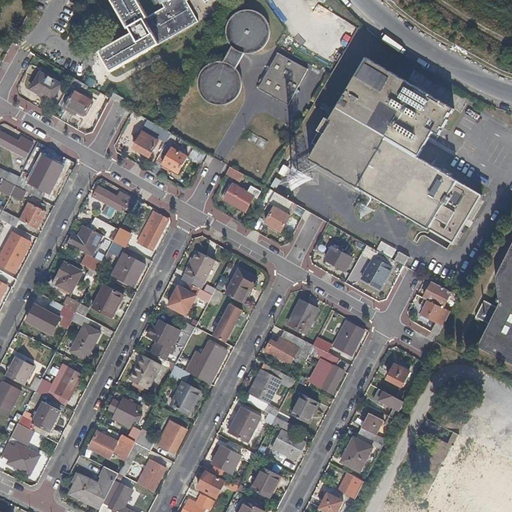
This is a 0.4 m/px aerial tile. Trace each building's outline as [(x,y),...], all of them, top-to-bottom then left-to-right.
[(99,55),(110,74),(197,24),(185,3),(190,0),(200,0),(203,5),(211,0),(159,0),(164,8),(146,18),(135,0),(110,0),(128,30),(129,30),(132,35),(133,36),(99,55)] [(25,14),(7,4),(0,21),(0,26),(14,34),(25,14)] [(234,47),(225,62),(220,63),(215,64),(209,66),(204,70),(200,76),(199,82),(199,89),(201,95),(205,100),(210,104),(216,106),(222,106),(227,105),(230,104),(234,102),(237,99),(240,95),(241,91),(242,87),(242,81),(240,75),(237,69),(245,53),(250,54),(255,53),(259,51),(263,49),(266,46),(268,42),(270,38),(271,35),(271,28),(269,22),(265,18),(262,14),(255,11),(249,10),(244,11),(238,13),(233,18),(229,24),(228,30),(228,37),(230,42),(234,47)] [(40,55),(62,67),(69,54),(47,42),(40,55)] [(279,54),(260,88),(289,105),(309,70),(279,54)] [(310,162),(455,245),(484,195),(420,158),(435,133),(442,136),(456,112),(367,60),(329,124),(325,122),(318,134),(324,137),(310,162)] [(39,74),(30,91),(51,103),(60,86),(39,74)] [(92,102),(73,92),(64,110),(72,115),(74,112),(84,118),(92,102)] [(111,94),(108,100),(110,101),(120,107),(123,100),(111,94)] [(159,137),(162,131),(147,122),(142,130),(152,136),(154,134),(159,137)] [(162,131),(159,137),(165,141),(169,135),(162,131)] [(1,132),(0,133),(0,145),(25,160),(33,144),(21,137),(18,142),(1,132)] [(158,142),(141,133),(131,149),(148,159),(158,142)] [(177,139),(169,135),(165,141),(154,162),(161,166),(159,169),(167,174),(169,171),(177,176),(187,157),(172,149),(177,139)] [(196,150),(191,159),(203,166),(208,157),(196,150)] [(70,164),(54,156),(38,187),(54,196),(70,164)] [(19,159),(15,167),(21,171),(25,163),(19,159)] [(0,169),(0,179),(0,180),(15,188),(19,179),(9,173),(8,174),(0,169)] [(230,169),(225,176),(239,184),(243,177),(230,169)] [(274,177),(270,185),(277,189),(281,180),(274,177)] [(19,179),(15,188),(24,193),(40,201),(44,193),(19,179)] [(15,188),(0,180),(0,190),(10,196),(15,188)] [(232,185),(223,202),(244,213),(253,198),(256,199),(260,193),(250,187),(247,193),(232,185)] [(15,188),(10,196),(17,199),(18,198),(21,200),(24,193),(15,188)] [(96,190),(92,199),(106,206),(102,215),(111,219),(115,211),(123,214),(124,215),(131,200),(117,194),(115,198),(96,190)] [(274,194),(267,206),(273,209),(287,216),(293,205),(274,194)] [(28,205),(19,222),(35,230),(44,214),(28,205)] [(287,216),(273,209),(264,225),(280,234),(289,218),(287,216)] [(2,212),(0,214),(0,221),(15,229),(19,222),(2,212)] [(151,251),(167,220),(152,212),(146,225),(150,227),(141,246),(151,251)] [(113,242),(118,231),(94,217),(88,230),(103,237),(113,242)] [(73,235),(68,245),(91,257),(103,237),(88,230),(83,227),(77,237),(73,235)] [(118,231),(113,242),(123,247),(124,248),(130,237),(118,231)] [(11,275),(28,243),(11,234),(0,254),(0,267),(4,269),(3,270),(11,275)] [(123,247),(113,242),(101,263),(105,265),(111,254),(117,257),(123,247)] [(330,245),(322,258),(343,271),(351,258),(330,245)] [(365,245),(360,253),(370,257),(359,278),(359,279),(378,288),(392,261),(365,245)] [(511,248),(496,280),(500,303),(497,307),(485,301),(477,318),(489,324),(477,347),(511,364),(511,248)] [(215,261),(195,252),(191,260),(190,259),(183,273),(203,283),(203,284),(215,261)] [(122,255),(111,275),(133,286),(143,265),(122,255)] [(87,260),(83,267),(88,270),(96,274),(100,267),(87,260)] [(83,273),(66,264),(62,271),(61,271),(54,284),(72,294),(83,273)] [(96,274),(88,270),(85,275),(93,279),(96,274)] [(243,306),(256,289),(235,276),(224,295),(243,306)] [(430,280),(421,298),(422,299),(441,309),(450,290),(430,280)] [(205,285),(202,292),(210,297),(214,290),(205,285)] [(122,297),(102,287),(90,308),(108,318),(116,305),(117,305),(122,297)] [(197,302),(170,289),(162,304),(177,312),(180,306),(192,312),(197,302)] [(67,297),(62,306),(64,308),(75,313),(80,304),(67,297)] [(318,306),(299,297),(286,321),(305,331),(318,306)] [(422,306),(418,314),(435,324),(431,333),(436,336),(449,313),(441,309),(422,299),(419,305),(422,306)] [(62,306),(53,302),(46,314),(57,320),(60,315),(64,308),(62,306)] [(35,308),(27,324),(52,336),(59,320),(57,320),(46,314),(35,308)] [(75,313),(64,308),(60,315),(64,317),(62,322),(61,322),(68,326),(70,322),(75,313)] [(229,308),(212,337),(227,345),(243,316),(229,308)] [(80,328),(69,351),(86,360),(100,334),(85,326),(88,320),(75,313),(70,322),(80,328)] [(193,328),(181,321),(176,331),(181,334),(176,344),(183,348),(188,337),(193,328)] [(151,327),(146,336),(158,343),(155,349),(166,355),(177,334),(170,330),(171,328),(161,323),(157,330),(151,327)] [(361,332),(346,324),(334,347),(349,355),(361,332)] [(269,340),(263,351),(288,365),(297,349),(299,350),(291,365),(299,369),(307,353),(310,346),(281,332),(275,343),(269,340)] [(315,338),(310,346),(325,354),(330,346),(315,338)] [(207,384),(223,353),(209,345),(203,357),(207,359),(201,372),(198,371),(194,377),(207,384)] [(310,346),(307,353),(324,362),(319,372),(316,370),(311,382),(320,386),(319,388),(329,393),(340,371),(334,368),(337,361),(325,354),(310,346)] [(162,366),(142,356),(128,380),(132,382),(130,385),(145,394),(162,366)] [(34,369),(15,359),(5,378),(23,388),(34,369)] [(182,363),(176,360),(173,366),(179,369),(182,363)] [(263,365),(260,371),(277,380),(280,374),(263,365)] [(179,369),(173,366),(169,373),(165,381),(173,385),(177,378),(185,382),(188,374),(179,369)] [(407,374),(391,366),(383,380),(398,389),(407,374)] [(81,377),(66,369),(52,394),(67,402),(73,391),(77,385),(81,377)] [(260,371),(259,371),(243,403),(266,415),(273,418),(282,400),(277,397),(272,407),(266,404),(277,383),(288,389),(292,380),(280,374),(277,380),(260,371)] [(48,384),(40,380),(33,393),(41,397),(48,384)] [(20,393),(0,383),(0,415),(7,419),(20,393)] [(198,392),(180,383),(168,406),(186,415),(198,392)] [(400,403),(376,391),(370,403),(378,407),(379,404),(389,409),(384,418),(388,419),(391,421),(400,403)] [(41,397),(33,393),(30,399),(37,403),(41,397)] [(317,404),(301,394),(290,417),(306,425),(317,404)] [(139,409),(115,396),(109,407),(115,411),(110,420),(127,429),(128,429),(139,409)] [(63,415),(45,406),(35,425),(52,435),(63,415)] [(257,419),(239,410),(226,436),(244,446),(257,419)] [(273,418),(266,415),(262,423),(269,426),(273,418)] [(366,416),(355,435),(371,443),(381,448),(383,442),(374,437),(381,423),(366,416)] [(273,418),(269,426),(277,431),(278,431),(279,428),(285,431),(288,425),(274,417),(273,418)] [(467,417),(462,427),(471,431),(475,421),(467,417)] [(20,418),(17,424),(32,432),(35,425),(20,418)] [(391,421),(388,419),(383,429),(389,432),(394,422),(391,421)] [(184,431),(167,422),(153,448),(170,457),(184,431)] [(32,432),(17,424),(12,433),(10,437),(18,440),(19,437),(27,441),(32,432)] [(511,511),(511,455),(452,429),(415,511),(511,511)] [(132,443),(137,434),(132,431),(127,440),(132,443)] [(137,434),(132,443),(147,451),(148,452),(152,444),(143,439),(146,433),(139,431),(137,434)] [(95,432),(88,447),(108,457),(111,453),(124,460),(132,443),(127,440),(119,436),(116,443),(95,432)] [(278,432),(269,450),(293,461),(294,461),(302,443),(278,432)] [(352,441),(349,440),(337,464),(357,474),(371,443),(355,435),(352,441)] [(147,451),(132,443),(124,460),(116,475),(121,478),(134,453),(143,457),(147,451)] [(14,448),(7,445),(0,457),(7,461),(14,448)] [(7,461),(5,464),(27,475),(37,456),(15,446),(14,448),(7,461)] [(237,457),(218,447),(208,467),(211,469),(208,473),(221,480),(224,476),(226,477),(237,457)] [(162,469),(146,461),(134,484),(150,493),(162,469)] [(111,483),(116,475),(102,468),(99,475),(101,476),(99,479),(96,485),(77,475),(67,495),(97,510),(101,503),(111,483)] [(279,477),(262,468),(251,490),(267,499),(279,477)] [(204,473),(196,489),(215,499),(223,483),(204,473)] [(362,483),(345,474),(339,484),(350,490),(346,497),(354,500),(362,483)] [(124,489),(111,483),(101,503),(115,511),(114,511),(129,511),(115,505),(124,489)] [(227,483),(223,489),(233,494),(235,491),(236,488),(227,483)] [(244,486),(238,485),(236,488),(235,491),(240,493),(244,486)] [(335,511),(341,502),(324,494),(315,510),(318,511),(335,511)] [(205,511),(210,503),(200,497),(197,503),(195,502),(193,505),(184,501),(178,511),(200,511),(201,510),(205,511)]
